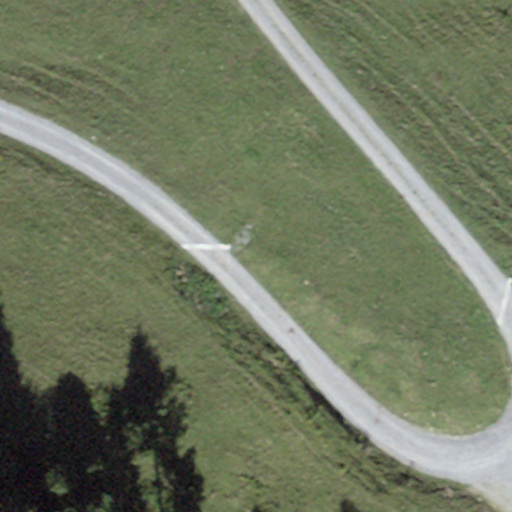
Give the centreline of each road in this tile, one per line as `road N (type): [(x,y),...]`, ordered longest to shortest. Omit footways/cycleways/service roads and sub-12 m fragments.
road 1 (unclassified): [(0,130),(113,177),(353,414),(425,462),(480,461),(511,447)]
road 2 (unclassified): [(511,317),(296,58),(258,0)]
